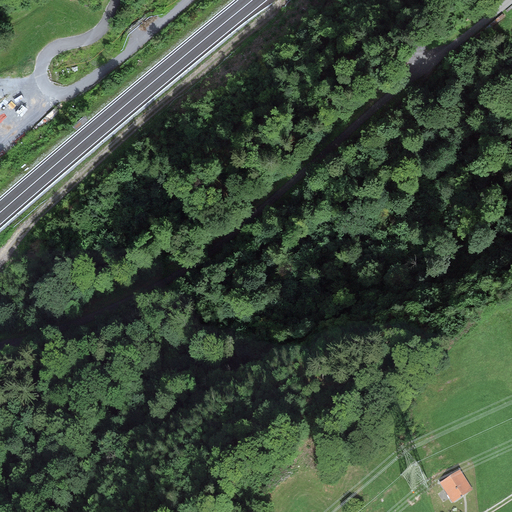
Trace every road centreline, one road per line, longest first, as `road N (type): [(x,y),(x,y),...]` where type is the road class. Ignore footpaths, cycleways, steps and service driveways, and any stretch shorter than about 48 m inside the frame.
road 1 (unclassified): [(0,350),(173,276),(509,0)]
road 2 (trunk): [(253,0),(0,212)]
road 3 (track): [(190,0),(100,76),(67,92),(47,86),(39,72),(43,57),(104,25),(115,0)]
